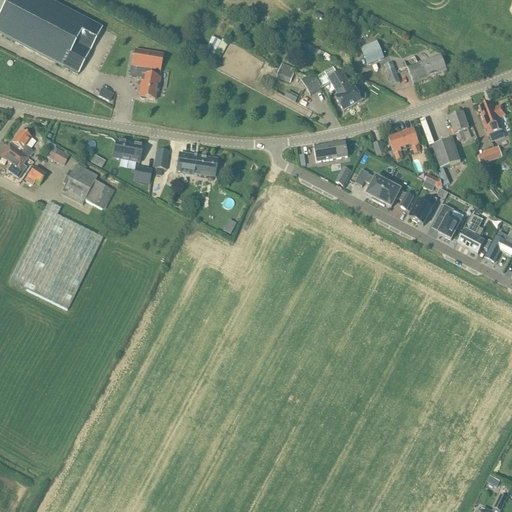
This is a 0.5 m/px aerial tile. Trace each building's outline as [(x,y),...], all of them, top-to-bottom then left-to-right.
[(102,29),(46,0),(8,0),(0,15),(0,34),(78,75),(102,29)] [(263,17),(261,24),(276,27),(277,20),(263,17)] [(284,42),(280,49),(287,52),(290,45),(284,42)] [(384,60),(377,42),(361,48),(368,66),(384,60)] [(134,51),(131,69),(130,77),(139,79),(139,77),(142,78),(139,98),(140,98),(141,100),(144,100),(145,99),(155,101),(157,89),(158,89),(160,79),(159,78),(163,56),(134,51)] [(448,72),(442,57),(419,66),(416,58),(406,62),(415,84),(448,72)] [(400,83),(392,63),(384,66),(392,87),(400,83)] [(296,70),(282,64),(276,78),(290,84),(296,70)] [(339,97),(353,89),(344,73),(338,76),(333,68),(315,79),(312,74),(301,81),(310,97),(332,84),(339,97)] [(111,102),(115,94),(103,88),(99,96),(111,102)] [(354,90),(353,89),(339,97),(340,97),(337,99),(345,113),(364,102),(363,101),(366,99),(367,97),(365,94),(362,93),(360,94),(356,88),(354,90)] [(502,106),(494,109),(492,103),(479,108),(484,121),(482,122),(488,137),(502,131),(498,120),(506,117),(502,106)] [(450,108),(452,116),(464,114),(462,105),(450,108)] [(469,130),(463,114),(450,119),(455,135),(457,135),(459,142),(465,140),(463,133),(469,130)] [(14,144),(12,146),(17,149),(14,152),(19,156),(22,153),(29,158),(33,152),(26,147),(33,138),(22,131),(13,143),(14,144)] [(402,135),(407,150),(413,148),(415,155),(421,153),(419,146),(420,146),(415,131),(402,135)] [(401,152),(407,150),(402,135),(389,140),(394,154),(395,154),(398,161),(403,159),(401,152)] [(461,163),(453,140),(433,147),(441,170),(461,163)] [(139,164),(143,147),(115,142),(112,159),(139,164)] [(347,158),(344,142),(314,148),(317,164),(347,158)] [(385,155),(381,142),(373,145),(377,157),(385,155)] [(17,149),(12,146),(11,145),(3,156),(21,169),(29,158),(22,153),(19,156),(14,152),(17,149)] [(502,158),(498,147),(484,152),(484,154),(477,156),(481,166),(502,158)] [(68,157),(53,148),(48,157),(64,166),(68,157)] [(166,171),(169,153),(157,151),(154,169),(166,171)] [(219,161),(180,155),(177,173),(216,179),(219,161)] [(97,177),(76,166),(72,174),(69,173),(63,185),(66,187),(62,195),(82,206),(85,202),(104,212),(114,192),(95,182),(97,177)] [(46,176),(35,168),(25,182),(32,187),(34,183),(39,186),(46,176)] [(151,172),(136,169),(133,182),(149,185),(151,172)] [(378,204),(388,185),(376,178),(375,179),(369,176),(369,175),(362,171),(355,184),(362,188),(365,183),(372,186),(367,196),(373,199),(372,201),(378,204)] [(347,180),(340,176),(336,183),(343,187),(347,180)] [(438,182),(427,176),(424,181),(439,189),(442,188),(440,181),(438,182)] [(401,191),(388,185),(378,204),(384,208),(385,206),(391,209),(397,199),(403,202),(400,208),(406,211),(413,198),(407,194),(406,195),(400,192),(401,191)] [(501,200),(493,190),(489,194),(497,203),(501,200)] [(427,206),(419,202),(409,219),(423,227),(437,201),(431,197),(427,206)] [(61,210),(48,203),(7,282),(67,312),(103,239),(57,216),(61,210)] [(444,206),(438,219),(445,222),(439,233),(438,235),(451,241),(460,224),(450,219),(454,211),(444,206)] [(474,214),(467,226),(470,227),(468,231),(466,229),(458,245),(478,256),(485,243),(475,237),(483,222),(474,217),(475,214),(474,214)] [(511,239),(499,233),(485,258),(494,263),(500,251),(511,257),(511,255),(511,239)] [(507,499),(501,496),(495,509),(501,511),(507,499)]
